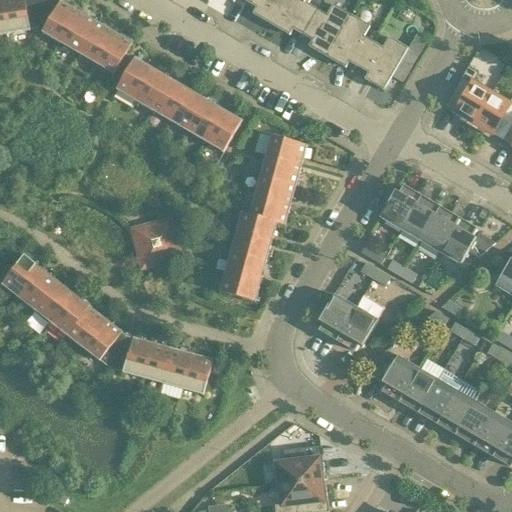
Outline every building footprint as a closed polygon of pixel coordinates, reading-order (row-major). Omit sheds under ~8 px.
[(0,0),(0,36),(9,35),(3,0),(0,0)] [(3,0),(9,35),(30,31),(30,30),(24,0),(3,0)] [(24,0),(30,30),(36,29),(42,33),(60,3),(55,0),(24,0)] [(253,15),(271,26),(286,0),(248,0),(247,3),(256,9),(253,15)] [(310,0),(286,0),(271,26),(272,26),(273,25),(290,36),(293,30),(303,36),(317,10),(308,5),(310,0)] [(60,3),(42,33),(42,34),(60,44),(79,13),(60,2),(60,3)] [(309,48),(327,58),(351,16),(333,6),(327,16),(317,10),(303,36),(312,42),(309,48)] [(79,13),(60,44),(78,55),(96,23),(79,13)] [(370,27),(351,16),(327,58),(328,59),(329,58),(346,68),(349,63),(359,69),(373,43),(364,38),(370,27)] [(96,23),(78,55),(96,65),(114,33),(96,23)] [(114,33),(96,65),(114,76),(132,44),(114,33)] [(383,49),(373,43),(359,69),(368,74),(364,80),(384,92),(392,77),(408,50),(389,38),(383,49)] [(403,83),(419,56),(408,50),(392,77),(403,83)] [(134,102),(153,70),(135,59),(116,91),(134,102)] [(460,122),(472,128),(492,94),(474,83),(479,74),(468,68),(445,107),(455,113),(454,114),(462,119),(460,122)] [(171,80),(153,70),(134,102),(152,112),(171,80)] [(188,90),(171,80),(152,112),(170,122),(188,90)] [(206,101),(188,90),(170,122),(187,133),(206,101)] [(511,100),(510,104),(492,94),(472,128),(483,135),(485,132),(493,136),(493,135),(503,141),(511,125),(511,100)] [(224,111),(206,101),(187,133),(205,143),(224,111)] [(242,122),(224,111),(205,143),(223,154),(242,122)] [(511,125),(503,141),(511,146),(511,125)] [(271,136),(265,157),(301,167),(307,146),(271,136)] [(296,186),(301,167),(265,157),(260,177),(296,186)] [(290,206),(296,186),(260,177),(254,196),(290,206)] [(379,219),(401,232),(420,201),(402,188),(399,194),(395,192),(379,219)] [(285,227),(290,206),(254,196),(249,215),(249,216),(277,224),(285,227)] [(439,209),(420,201),(401,232),(420,243),(439,209)] [(420,243),(438,254),(457,222),(439,209),(420,243)] [(241,213),(236,233),(272,243),(277,224),(249,216),(249,215),(241,213)] [(140,229),(133,231),(143,268),(168,261),(172,260),(180,258),(170,221),(140,229)] [(460,266),(468,253),(478,259),(496,244),(479,234),(476,239),(473,237),(476,231),(457,222),(438,254),(460,266)] [(266,263),(272,243),(236,233),(230,253),(266,263)] [(360,254),(379,266),(385,256),(366,244),(360,254)] [(230,253),(225,273),(261,283),(266,263),(230,253)] [(18,299),(41,270),(25,257),(2,286),(18,299)] [(511,297),(511,260),(495,287),(511,297)] [(387,270),(399,277),(404,269),(392,262),(387,270)] [(360,273),(373,280),(378,272),(365,264),(360,273)] [(404,269),(399,277),(412,285),(417,276),(404,269)] [(18,299),(34,312),(57,282),(41,270),(18,299)] [(378,272),(373,280),(386,287),(390,279),(378,272)] [(261,283),(225,273),(219,293),(255,303),(261,283)] [(73,295),(57,282),(34,312),(51,324),(73,295)] [(51,324),(67,337),(90,307),(73,295),(51,324)] [(318,331),(338,340),(356,308),(335,295),(319,322),(322,324),(318,331)] [(449,302),(441,309),(457,318),(461,310),(449,302)] [(106,320),(90,307),(67,337),(83,349),(106,320)] [(378,321),(356,308),(338,340),(355,352),(359,346),(362,348),(378,321)] [(444,328),(449,320),(436,313),(428,319),(444,328)] [(106,320),(83,349),(99,362),(100,362),(110,370),(127,337),(122,334),(122,333),(106,320)] [(450,332),(462,339),(466,330),(455,324),(450,332)] [(480,338),(466,330),(462,339),(475,347),(480,338)] [(500,343),(511,350),(511,339),(505,335),(500,343)] [(127,337),(110,370),(123,373),(123,374),(144,380),(153,344),(133,338),(133,339),(127,337)] [(173,349),(153,344),(144,380),(163,385),(173,349)] [(487,354),(500,361),(505,353),(492,345),(487,354)] [(193,355),(173,349),(163,385),(183,390),(193,355)] [(381,392),(401,401),(419,370),(387,351),(361,372),(385,386),(381,392)] [(511,357),(505,353),(500,361),(511,368),(511,357)] [(213,360),(193,355),(183,390),(203,396),(213,360)] [(438,381),(419,370),(401,401),(418,414),(419,414),(438,381)] [(419,414),(438,424),(457,392),(462,382),(443,371),(438,381),(419,414)] [(462,382),(457,392),(438,424),(457,434),(475,403),(481,393),(462,382)] [(457,434),(476,445),(494,414),(475,403),(457,434)] [(511,425),(511,424),(494,414),(476,445),(493,458),(511,425)] [(511,425),(493,458),(511,468),(511,467),(511,425)] [(279,486),(318,481),(321,481),(320,472),(324,472),(321,447),(284,452),(285,464),(277,465),(279,486)] [(321,481),(318,481),(279,486),(281,505),(275,506),(275,511),(328,511),(326,488),(322,489),(321,481)]
